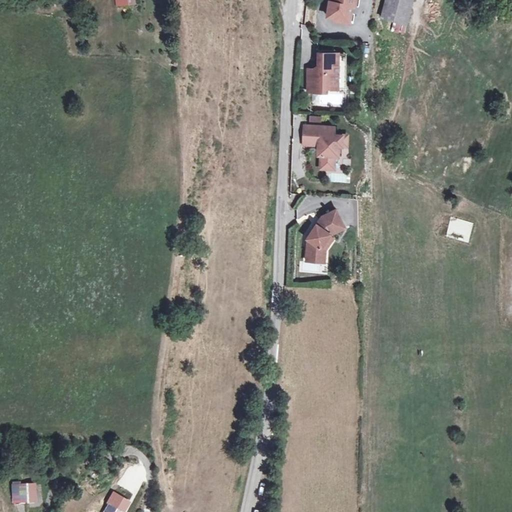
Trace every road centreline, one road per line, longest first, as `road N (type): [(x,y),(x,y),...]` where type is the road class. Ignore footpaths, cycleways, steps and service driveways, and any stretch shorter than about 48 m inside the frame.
road 1 (unclassified): [(292,0),(280,303),(266,443),(249,511)]
road 2 (track): [(148,511),(148,479),(126,450),(91,452),(57,476),(44,511)]
